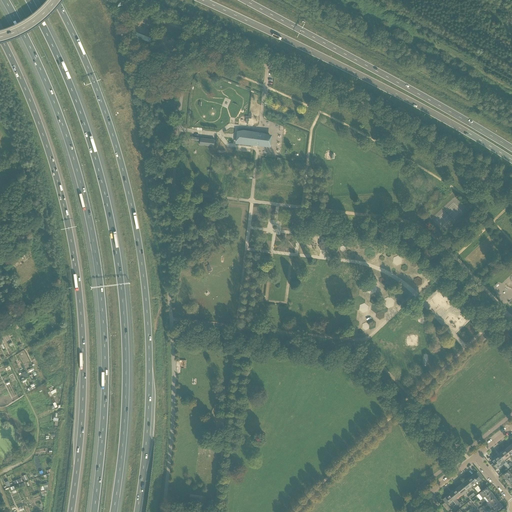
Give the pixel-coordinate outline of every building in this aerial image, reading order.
[(141,49),(145,39),(138,36),(134,46),(141,49)] [(269,135),(237,131),(236,142),(268,146),(269,135)] [(214,140),(200,138),(200,145),(214,147),(214,140)] [(500,454),(499,454),(504,459),(505,461),(511,457),(505,449),(505,450),(500,454)] [(493,463),(491,465),(491,466),(493,468),(495,471),(506,462),(505,461),(504,459),(499,454),(500,454),(495,458),(494,458),(493,459),(491,461),(492,462),(493,463)] [(506,480),(511,475),(508,471),(508,470),(502,475),(503,475),(506,479),(506,480)] [(467,479),(467,480),(472,485),(474,488),(483,481),(476,473),(473,475),(472,475),(473,476),(468,480),(467,479)] [(462,484),(466,489),(472,485),(467,480),(462,484)] [(457,488),(461,494),(462,495),(468,491),(466,489),(462,484),(457,488)] [(480,493),(479,494),(483,498),(491,492),(487,487),(483,490),(480,493)] [(451,492),(456,498),(461,494),(457,488),(456,488),(457,488),(451,492)] [(456,498),(451,492),(451,493),(446,497),(443,499),(447,505),(450,502),(451,502),(450,502),(453,500),(455,503),(458,501),(456,498)] [(487,502),(489,501),(495,496),(494,497),(491,492),(483,498),(487,502)] [(489,505),(491,508),(498,501),(494,497),(495,497),(495,496),(489,501),(491,503),(489,505)] [(454,507),(451,510),(452,511),(453,511),(462,505),(460,503),(458,501),(455,503),(456,504),(453,506),(454,507)] [(498,501),(491,508),(492,510),(495,508),(497,510),(496,511),(502,506),(498,501)]
